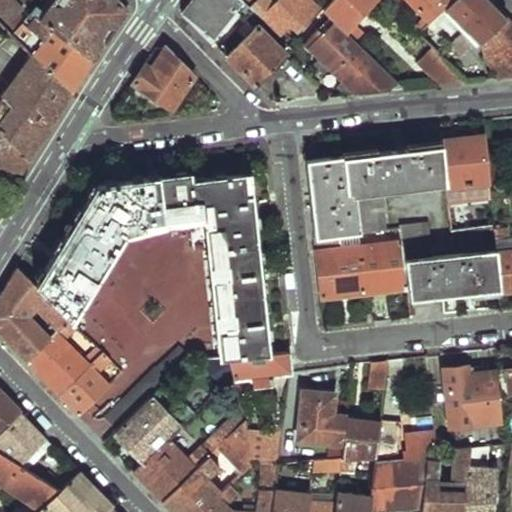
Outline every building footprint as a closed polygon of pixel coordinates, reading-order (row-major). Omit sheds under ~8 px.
[(5,0),(0,0),(0,18),(24,42),(40,19),(46,11),(36,3),(25,18),(20,10),(22,8),(13,0),(9,4),(5,0)] [(53,0),(46,11),(40,19),(94,59),(95,58),(129,6),(122,0),(53,0)] [(190,0),(182,11),(207,37),(232,9),(242,18),(247,11),(237,0),(190,0)] [(259,0),(247,11),(272,38),(285,26),(293,33),(315,12),(303,0),(274,0),(268,6),(261,0),(259,0)] [(372,0),(331,0),(321,12),(328,19),(352,41),(360,34),(350,25),(372,0)] [(406,0),(429,24),(452,0),(406,0)] [(452,0),(429,24),(418,34),(438,53),(441,56),(470,27),(484,41),(481,45),(487,62),(503,78),(511,77),(511,23),(508,19),(488,0),(452,0)] [(40,19),(24,42),(34,52),(73,91),(94,59),(40,19)] [(352,41),(328,19),(307,41),(324,58),(321,62),(325,67),(329,64),(358,95),(405,89),(352,41)] [(277,65),(286,58),(256,29),(227,57),(255,85),(277,65)] [(132,83),(172,109),(194,77),(165,48),(151,67),(146,63),(132,83)] [(0,170),(7,176),(10,174),(17,181),(73,91),(34,52),(0,96),(0,170)] [(441,56),(438,53),(424,65),(441,85),(445,85),(469,82),(441,56)] [(255,85),(266,97),(287,77),(277,65),(255,85)] [(490,184),(485,137),(443,142),(443,145),(447,183),(449,188),(450,203),(492,200),(490,187),(490,184)] [(363,235),(387,233),(382,190),(447,183),(443,145),(305,160),(314,239),(339,237),(350,236),(356,236),(363,235)] [(33,284),(68,320),(122,235),(145,232),(145,227),(203,220),(219,359),(226,359),(268,356),(247,174),(189,181),(187,174),(95,184),(33,284)] [(494,230),(466,234),(468,256),(434,261),(428,226),(400,229),(400,232),(402,245),(408,293),(409,302),(499,290),(496,255),(495,244),(495,234),(494,230)] [(495,234),(495,244),(505,242),(504,233),(495,234)] [(339,237),(314,239),(316,254),(341,251),(339,237)] [(402,245),(358,250),(365,297),(408,293),(402,245)] [(499,290),(499,295),(511,293),(511,247),(511,253),(496,255),(499,290)] [(365,297),(358,250),(341,251),(316,254),(321,301),(365,297)] [(0,336),(26,363),(52,336),(46,328),(44,330),(34,320),(28,326),(24,323),(35,312),(55,333),(68,320),(33,284),(16,268),(0,293),(0,336)] [(101,351),(95,346),(82,358),(66,341),(78,328),(68,320),(55,333),(52,336),(26,363),(57,396),(101,351)] [(181,367),(178,349),(158,369),(156,368),(106,418),(117,431),(150,398),(181,367)] [(78,417),(109,387),(98,373),(110,360),(101,351),(57,396),(78,417)] [(233,387),(235,394),(251,392),(253,403),(272,400),(272,377),(291,375),(288,354),(268,356),(226,359),(233,387)] [(219,359),(198,360),(224,394),(233,387),(226,359),(219,359)] [(388,364),(376,366),(373,387),(384,389),(388,364)] [(124,373),(118,367),(110,376),(114,382),(124,373)] [(466,369),(445,371),(450,428),(497,422),(494,375),(467,377),(466,369)] [(0,436),(18,413),(0,394),(0,436)] [(344,425),(345,419),(333,418),(336,398),(306,394),(299,441),(340,447),(344,425)] [(174,439),(184,431),(150,398),(117,431),(115,434),(145,466),(174,439)] [(436,451),(432,409),(425,411),(426,420),(414,421),(418,452),(427,452),(436,451)] [(0,455),(19,467),(44,440),(18,413),(0,436),(0,455)] [(379,421),(379,418),(375,418),(372,424),(344,425),(340,447),(338,463),(337,472),(346,473),(349,459),(367,458),(374,458),(379,421)] [(396,455),(400,423),(379,421),(374,458),(396,455)] [(169,511),(204,511),(223,496),(210,481),(220,470),(215,464),(222,458),(242,479),(249,472),(245,436),(243,428),(230,441),(162,505),(169,511)] [(162,505),(230,441),(223,434),(207,449),(207,450),(196,461),(174,439),(145,466),(134,475),(162,505)] [(277,464),(282,436),(269,434),(268,438),(264,463),(277,464)] [(264,463),(268,438),(245,436),(249,472),(260,465),(264,463)] [(19,467),(26,471),(50,446),(44,440),(19,467)] [(460,511),(489,511),(496,471),(485,469),(487,457),(509,456),(510,444),(471,448),(460,511)] [(460,511),(471,448),(456,450),(451,481),(436,480),(424,478),(420,502),(418,511),(460,511)] [(418,452),(407,454),(408,462),(426,461),(426,459),(427,452),(418,452)] [(19,467),(0,455),(0,485),(3,487),(2,489),(37,511),(38,511),(58,492),(43,481),(26,471),(19,467)] [(424,478),(436,480),(438,464),(434,463),(434,460),(426,459),(426,461),(424,478)] [(424,478),(426,461),(408,462),(373,466),(369,496),(367,508),(420,502),(424,478)] [(264,463),(260,465),(254,510),(237,511),(226,511),(222,507),(233,496),(233,494),(237,489),(234,486),(223,496),(204,511),(270,511),(273,493),(277,464),(264,463)] [(310,476),(337,475),(337,472),(338,463),(312,464),(310,476)] [(58,492),(72,478),(67,474),(58,480),(49,475),(43,481),(58,492)] [(38,511),(106,511),(110,509),(77,475),(72,478),(58,492),(38,511)] [(366,511),(367,508),(369,496),(335,491),(334,495),(331,511),(366,511)] [(305,511),(307,500),(307,496),(273,493),(270,511),(305,511)] [(331,511),(334,495),(328,495),(327,501),(307,500),(305,511),(331,511)]
